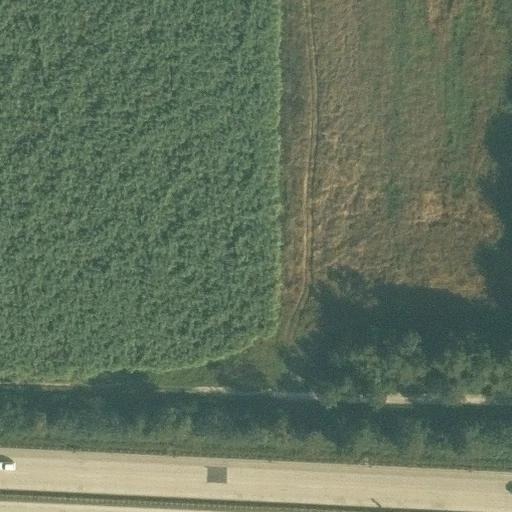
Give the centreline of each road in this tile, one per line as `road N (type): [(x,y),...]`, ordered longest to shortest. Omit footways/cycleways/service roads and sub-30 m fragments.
road 1 (motorway): [(511,495),(0,473)]
road 2 (track): [(0,394),(511,404)]
